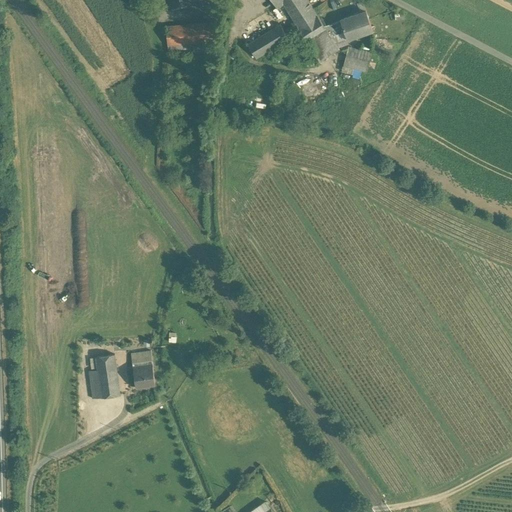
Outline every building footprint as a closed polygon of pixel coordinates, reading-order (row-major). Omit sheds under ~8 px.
[(271,0),(277,8),(284,4),(294,21),(291,23),(293,25),(284,30),(280,23),(248,43),(256,58),(300,31),(319,61),(339,48),(335,42),(334,41),(324,25),(307,0),(271,0)] [(366,10),(340,19),(341,20),(324,25),(334,41),(335,42),(347,38),(347,39),(373,30),(366,10)] [(213,22),(166,26),(167,45),(200,42),(215,41),(213,22)] [(200,42),(167,45),(168,55),(201,52),(200,42)] [(372,52),(348,46),(343,65),(367,71),(372,52)] [(151,350),(131,353),(132,363),(152,360),(151,350)] [(115,354),(96,356),(98,370),(101,397),(120,394),(115,354)] [(152,360),(132,363),(136,387),(136,386),(146,385),(146,386),(147,386),(146,384),(154,383),(155,385),(152,360)] [(98,370),(89,371),(92,398),(101,397),(98,370)] [(249,511),(266,511),(271,509),(266,501),(249,511)]
